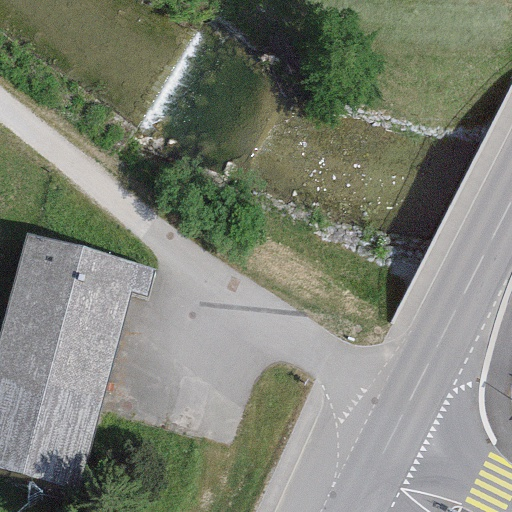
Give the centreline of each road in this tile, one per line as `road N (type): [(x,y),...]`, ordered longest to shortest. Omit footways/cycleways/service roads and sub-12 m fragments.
road 1 (track): [(406,406),(195,263),(0,106)]
road 2 (secondary): [(375,469),(511,198)]
